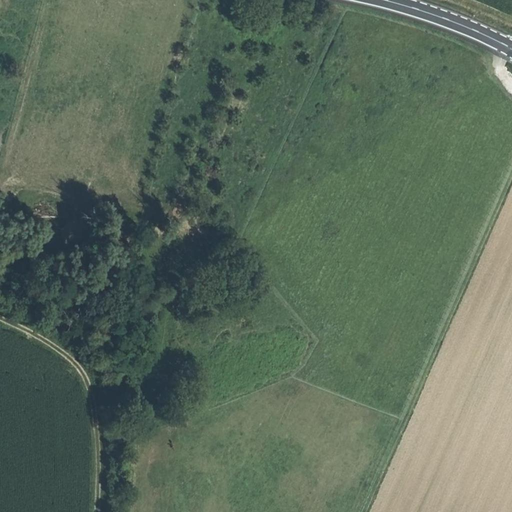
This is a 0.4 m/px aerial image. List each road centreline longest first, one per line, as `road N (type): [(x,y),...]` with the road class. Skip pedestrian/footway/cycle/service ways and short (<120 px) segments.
road 1 (track): [(371,511),(511,187)]
road 2 (track): [(0,185),(50,0)]
road 3 (secondary): [(511,50),(371,0)]
